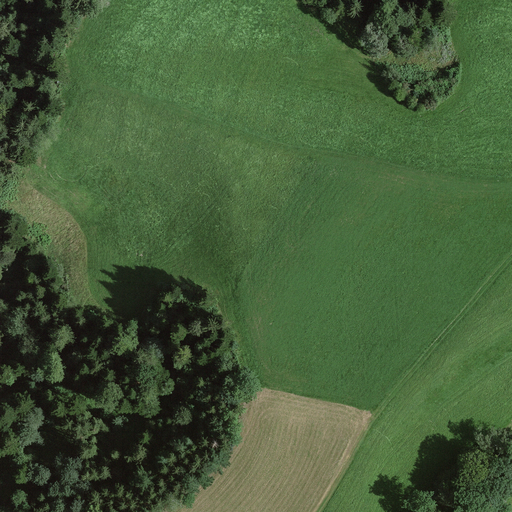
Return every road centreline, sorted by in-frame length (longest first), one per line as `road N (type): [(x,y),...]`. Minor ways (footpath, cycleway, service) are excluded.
road 1 (track): [(84,85),(265,145),(477,185),(511,184)]
road 2 (track): [(316,511),(372,413),(511,262)]
